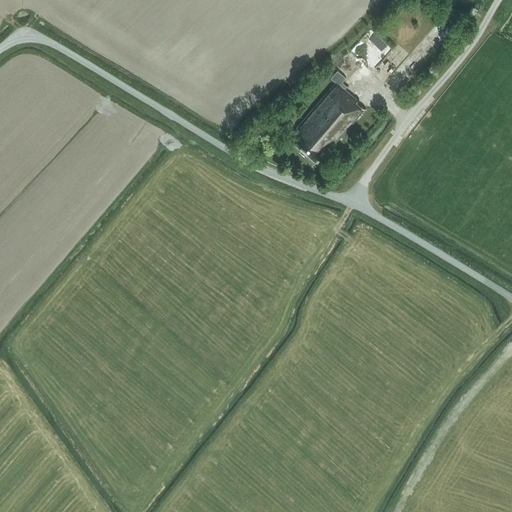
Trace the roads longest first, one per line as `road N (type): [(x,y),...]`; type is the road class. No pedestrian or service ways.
road 1 (unclassified): [(352,204),(242,158),(44,40),(16,40),(0,50)]
road 2 (unclassified): [(352,204),(498,0)]
road 3 (unclassified): [(511,298),(352,204)]
